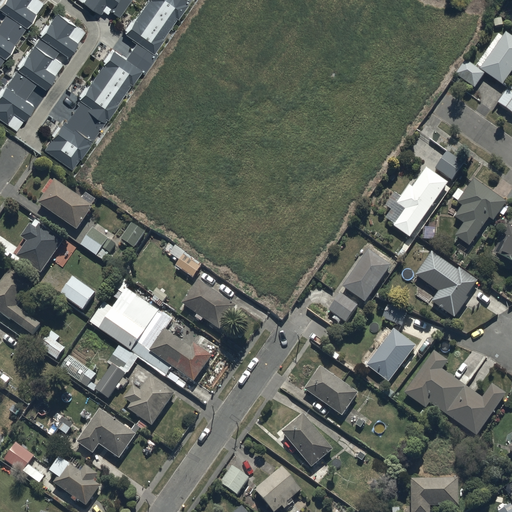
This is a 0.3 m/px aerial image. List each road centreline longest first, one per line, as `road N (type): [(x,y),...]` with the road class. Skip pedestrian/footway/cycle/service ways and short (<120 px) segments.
road 1 (residential): [(163,511),(294,326)]
road 2 (residential): [(65,0),(91,23),(93,36),(25,138)]
